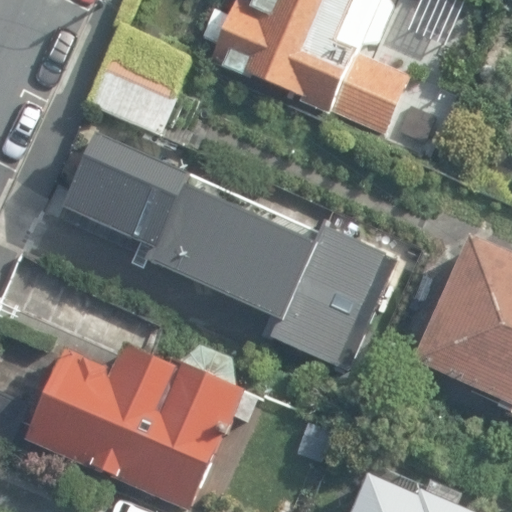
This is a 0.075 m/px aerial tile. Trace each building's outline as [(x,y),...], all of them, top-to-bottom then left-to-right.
[(443,0),(241,0),(218,58),(392,128),(443,0)] [(97,52),(79,94),(146,123),(164,81),(97,52)] [(386,231),(102,125),(60,236),(343,342),(386,231)] [(511,246),(485,234),(437,354),(511,387),(511,246)] [(123,367),(70,341),(29,438),(205,504),(256,386),(133,340),(123,367)] [(497,511),(382,471),(367,511),(497,511)]
